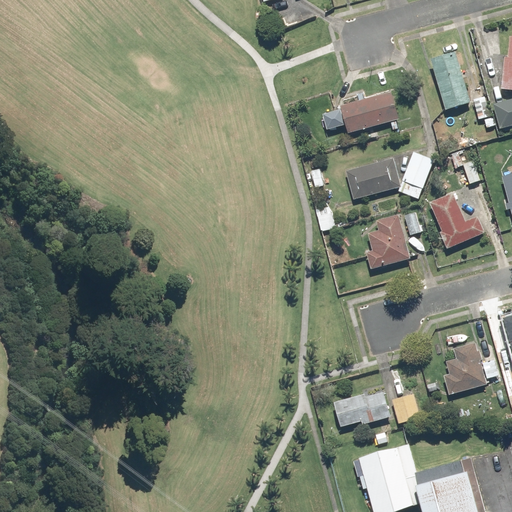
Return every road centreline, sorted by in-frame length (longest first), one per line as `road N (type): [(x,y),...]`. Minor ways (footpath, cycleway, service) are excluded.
road 1 (residential): [(378,316),(511,280)]
road 2 (residential): [(362,32),(481,0)]
